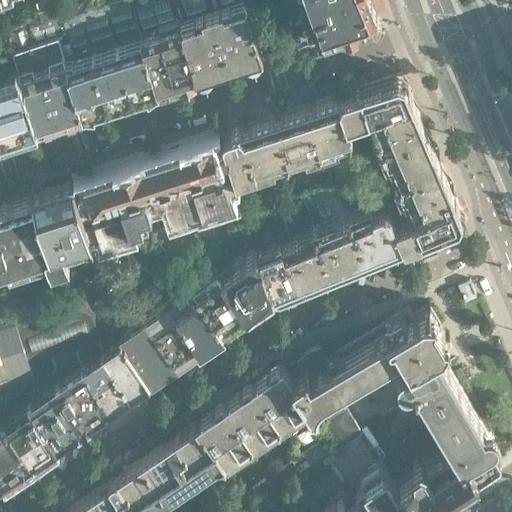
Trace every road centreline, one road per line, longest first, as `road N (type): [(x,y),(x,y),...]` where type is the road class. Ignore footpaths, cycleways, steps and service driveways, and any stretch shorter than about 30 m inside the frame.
road 1 (residential): [(26,511),(300,328),(506,236)]
road 2 (residential): [(0,170),(430,33)]
road 3 (tertiary): [(430,33),(506,236)]
